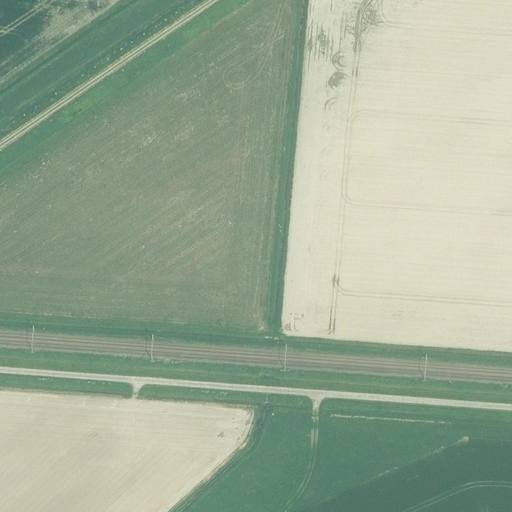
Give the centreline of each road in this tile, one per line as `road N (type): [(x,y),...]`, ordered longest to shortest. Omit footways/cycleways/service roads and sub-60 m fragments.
road 1 (unclassified): [(0,369),(511,406)]
road 2 (track): [(0,137),(207,0)]
